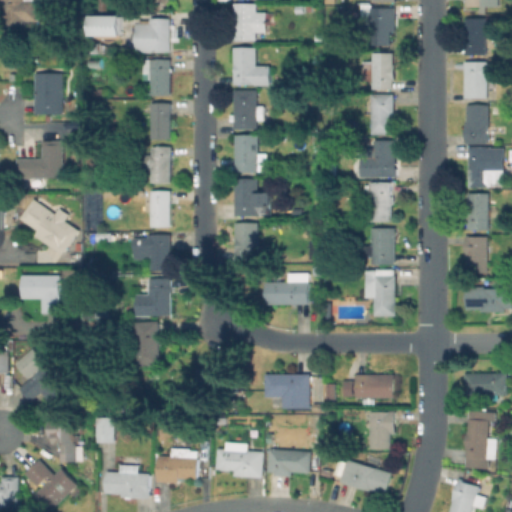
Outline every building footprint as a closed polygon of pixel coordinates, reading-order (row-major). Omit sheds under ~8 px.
[(0,0),(38,0),(38,20),(26,20),(27,37),(7,37),(6,19),(2,19),(1,9),(0,9),(0,0)] [(48,0),(49,7),(61,8),(61,0),(48,0)] [(109,0),(109,10),(100,10),(100,0),(109,0)] [(171,0),(172,8),(150,8),(150,0),(171,0)] [(269,11),(269,31),(258,31),(258,40),(236,40),(236,2),(258,2),(258,11),(269,11)] [(396,7),(396,31),(391,31),(391,44),(371,44),(371,27),(362,27),(361,4),(372,4),(372,7),(396,7)] [(312,5),(311,13),(298,13),(298,5),(312,5)] [(90,14),(121,13),(121,34),(90,34),(90,14)] [(135,22),(150,22),(149,17),(168,16),(169,49),(136,50),(135,22)] [(488,17),(488,53),(467,53),(467,17),(488,17)] [(103,52),(88,52),(88,42),(103,42),(103,52)] [(269,66),(269,78),(266,78),(266,84),(236,84),(236,46),(258,47),(257,65),(269,66)] [(395,51),(395,87),(374,88),(374,80),(364,80),(364,59),(374,59),(374,52),(395,51)] [(101,58),(101,66),(89,66),(89,58),(101,58)] [(172,58),(172,94),(153,95),(152,74),(145,75),(144,59),(172,58)] [(496,78),(497,89),(490,89),(489,97),(467,97),(466,60),(494,60),(494,78),(496,78)] [(65,73),(65,113),(36,113),(36,73),(65,73)] [(266,105),(266,120),(258,120),(259,128),(237,128),(237,90),(258,90),(259,105),(266,105)] [(396,93),(396,133),(374,133),(373,93),(396,93)] [(172,102),(173,138),(153,138),(153,125),(142,125),(142,113),(152,113),(152,103),(172,102)] [(490,104),(491,142),(465,142),(465,121),(469,121),(469,104),(490,104)] [(268,152),(268,170),(237,171),(237,134),(259,134),(259,152),(268,152)] [(397,139),(397,176),(363,176),(363,156),(367,156),(367,150),(375,150),(376,139),(397,139)] [(65,140),(65,177),(46,177),(46,187),(21,187),(21,180),(31,180),(31,177),(19,177),(19,158),(44,158),(44,140),(65,140)] [(172,146),(173,182),(154,182),(154,168),(145,168),(145,155),(153,155),(153,146),(172,146)] [(507,146),(507,174),(492,174),(492,186),(471,186),(471,146),(507,146)] [(272,190),(273,215),(237,215),(237,178),(259,178),(259,190),(272,190)] [(396,182),(396,203),(393,203),(394,220),(371,220),(372,199),(366,199),(366,184),(371,184),(371,182),(396,182)] [(172,190),(173,225),(153,226),(152,190),(172,190)] [(490,192),(490,228),(470,228),(470,192),(490,192)] [(36,200),(57,215),(60,210),(71,218),(68,223),(80,231),(65,254),(39,236),(42,233),(23,219),(36,200)] [(259,222),(260,258),(237,258),(237,222),(259,222)] [(397,227),(398,263),(374,264),(374,227),(397,227)] [(171,234),(172,269),(153,270),(152,251),(135,252),(135,237),(151,236),(151,234),(171,234)] [(489,235),(489,272),(468,272),(468,235),(489,235)] [(322,239),(321,258),(312,258),(312,239),(322,239)] [(397,268),(397,315),(377,315),(376,296),(366,297),(366,269),(397,268)] [(62,270),(63,313),(45,313),(45,298),(25,298),(25,273),(52,273),(51,270),(62,270)] [(311,272),(311,303),(268,304),(267,281),(289,281),(289,272),(311,272)] [(172,278),(173,285),(176,285),(176,292),(173,292),(173,316),(138,316),(137,293),(142,293),(141,278),(172,278)] [(511,286),(511,302),(506,302),(506,308),(468,309),(468,286),(511,286)] [(111,300),(110,316),(95,315),(95,300),(111,300)] [(103,324),(98,338),(85,334),(90,320),(103,324)] [(160,320),(162,365),(140,366),(139,347),(133,348),(132,334),(129,335),(128,322),(160,320)] [(45,364),(35,348),(15,361),(25,377),(45,364)] [(0,350),(10,350),(10,371),(0,371),(0,350)] [(51,365),(75,393),(59,407),(46,392),(35,401),(24,389),(51,365)] [(242,369),(241,393),(199,393),(199,369),(242,369)] [(509,372),(509,393),(501,393),(501,400),(485,400),(485,394),(467,394),(467,372),(509,372)] [(312,373),(312,396),(301,396),(301,409),(284,409),(284,395),(268,395),(268,373),(312,373)] [(401,373),(401,396),(345,395),(346,380),(358,380),(358,373),(401,373)] [(337,386),(337,399),(329,399),(329,386),(337,386)] [(397,410),(397,433),(393,433),(393,448),(371,448),(372,410),(397,410)] [(495,457),(493,466),(488,465),(487,469),(466,464),(473,433),(470,432),(475,410),(496,415),(491,439),(499,441),(495,457)] [(117,416),(117,441),(99,441),(99,416),(117,416)] [(47,436),(47,419),(74,419),(75,459),(60,460),(60,442),(51,442),(51,436),(47,436)] [(314,450),(312,472),(294,471),(294,475),(270,474),(271,447),(314,450)] [(194,449),(194,457),(199,457),(199,479),(182,478),(182,482),(160,481),(160,456),(171,456),(171,448),(194,449)] [(267,451),(265,477),(236,475),(236,470),(219,469),(220,448),(267,451)] [(393,471),(386,493),(342,480),(348,458),(393,471)] [(42,459),(56,474),(64,467),(81,485),(54,511),(37,494),(49,482),(47,479),(40,486),(27,473),(42,459)] [(141,464),(140,472),(152,473),(151,498),(123,497),(123,493),(107,493),(108,471),(122,471),(122,463),(141,464)] [(21,476),(22,508),(3,507),(3,503),(0,502),(0,480),(4,481),(4,475),(21,476)] [(482,494),(479,507),(476,506),(474,511),(452,511),(456,500),(453,499),(459,479),(481,486),(479,493),(482,494)]
